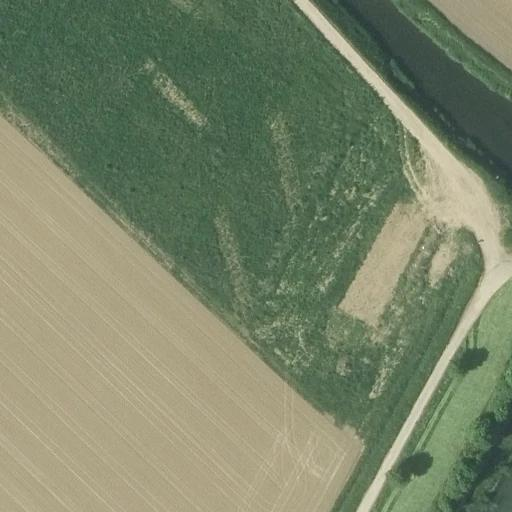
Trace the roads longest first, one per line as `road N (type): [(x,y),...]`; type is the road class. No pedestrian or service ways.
road 1 (track): [(491,282),(477,201),(301,0)]
road 2 (unclassified): [(362,511),(491,282),(511,269)]
